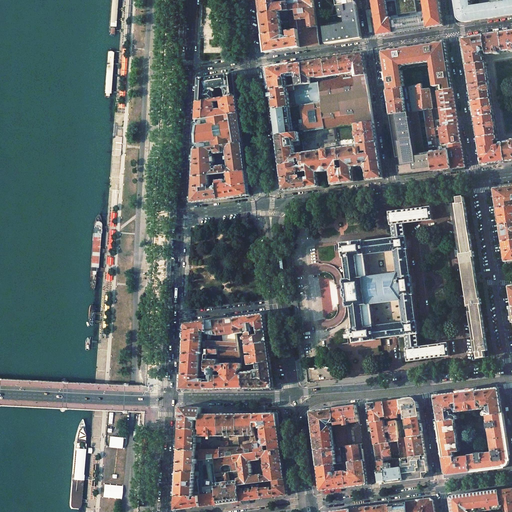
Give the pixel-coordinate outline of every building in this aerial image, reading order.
[(259,0),(261,15),(276,13),(275,4),(274,0),(259,0)] [(303,0),(304,0),(288,2),(290,11),(296,10),(315,8),(314,0),(303,0)] [(372,0),(378,34),(379,36),(380,35),(441,26),(443,25),(443,24),(440,5),(439,0),(372,0)] [(511,0),(476,6),(473,7),(472,7),(471,0),(456,0),(458,16),(460,19),(461,20),(462,21),(463,22),(467,22),(511,15),(511,0)] [(288,2),(275,4),(276,13),(280,12),(289,11),(290,11),(288,2)] [(340,6),(339,6),(341,17),(345,17),(346,24),(324,28),(326,44),(362,38),(356,3),(348,4),(340,6)] [(320,45),(318,27),(315,8),(296,10),(297,20),(299,29),(299,30),(301,48),(320,45)] [(276,13),(261,15),(264,35),(283,33),(283,32),(282,31),(282,29),(282,25),(281,21),(281,20),(290,18),(290,20),(292,31),(299,30),(299,29),(297,20),(296,10),(290,11),(289,11),(280,12),(276,13)] [(283,33),(264,35),(266,53),(301,48),(299,30),(292,31),(288,32),(289,38),(287,38),(286,37),(284,36),(284,34),(286,34),(286,32),(283,33)] [(511,30),(500,32),(504,52),(511,50),(511,30)] [(484,35),(486,51),(487,55),(495,54),(500,53),(504,52),(500,32),(484,35)] [(484,35),(462,38),(466,65),(485,62),(484,57),(484,56),(483,56),(482,54),(481,53),(483,52),(486,51),(484,35)] [(446,41),(381,51),(387,91),(405,88),(403,74),(400,74),(400,70),(399,70),(398,65),(405,64),(405,66),(427,63),(427,61),(433,60),(434,65),(433,65),(433,69),(431,69),(434,87),(438,86),(438,91),(453,89),(446,41)] [(112,50),(108,49),(107,50),(105,94),(105,96),(106,97),(109,97),(110,97),(111,95),(111,91),(112,75),(112,64),(113,51),(113,50),(112,50)] [(363,54),(340,57),(343,74),(344,79),(351,77),(351,75),(353,75),(353,73),(354,73),(355,77),(367,75),(364,54),(363,54)] [(328,81),(344,79),(343,74),(340,57),(324,60),(327,77),(328,81)] [(312,83),(319,82),(328,81),(327,77),(324,60),(302,63),(306,84),(312,83)] [(489,82),(486,62),(485,62),(466,65),(470,85),(489,82)] [(306,84),(302,63),(291,65),(293,77),(296,76),(297,86),(306,84)] [(291,65),(268,68),(271,90),(288,87),(287,77),(288,77),(289,77),(290,77),(293,77),(291,65)] [(234,73),(199,79),(198,99),(198,102),(215,99),(214,92),(215,91),(216,92),(217,90),(215,90),(215,89),(222,88),(223,88),(224,89),(225,90),(226,98),(237,96),(234,73)] [(374,122),(367,75),(355,77),(351,77),(344,79),(328,81),(319,82),(321,103),(325,129),(336,128),(352,125),(355,125),(374,122)] [(312,83),(306,84),(297,86),(295,86),(288,87),(271,90),(273,110),(290,107),(291,107),(297,106),(302,105),(321,103),(319,82),(312,83)] [(492,98),(489,82),(470,85),(472,101),(492,98)] [(391,115),(425,111),(423,90),(422,84),(405,88),(387,91),(391,115)] [(433,88),(423,90),(425,111),(433,109),(431,91),(433,90),(433,88)] [(433,92),(434,96),(438,95),(439,101),(436,102),(436,104),(435,104),(435,107),(435,109),(456,106),(453,89),(438,91),(433,92)] [(197,120),(240,113),(237,96),(226,98),(215,99),(198,102),(197,118),(197,120)] [(494,115),(492,98),(472,101),(475,118),(494,115)] [(98,114),(92,192),(94,197),(96,201),(99,198),(101,194),(102,177),(106,134),(107,124),(107,113),(107,108),(104,103),(100,109),(98,114)] [(321,103),(302,105),(297,106),(291,107),(290,107),(273,110),(275,122),(276,136),(293,133),(297,133),(299,132),(301,132),(305,132),(325,129),(321,103)] [(427,128),(459,124),(456,106),(435,109),(433,109),(425,111),(427,128)] [(425,111),(391,115),(399,175),(400,175),(433,171),(430,147),(427,128),(425,111)] [(205,149),(224,146),(243,143),(240,113),(197,120),(197,123),(198,125),(197,125),(197,130),(197,135),(196,140),(196,144),(197,144),(196,147),(195,147),(195,149),(205,149)] [(497,135),(494,115),(475,118),(478,138),(497,135)] [(374,122),(355,125),(356,132),(353,133),(354,138),(357,138),(358,144),(358,145),(378,142),(374,122)] [(427,128),(430,147),(448,145),(462,143),(459,124),(427,128)] [(293,133),(276,136),(280,165),(305,161),(304,153),(295,154),(294,146),(299,145),(300,145),(300,141),(299,132),(297,133),(293,133)] [(478,138),(482,165),(506,162),(504,142),(500,143),(499,144),(499,145),(496,146),(495,141),(498,141),(498,140),(497,135),(478,138)] [(366,169),(367,175),(365,175),(365,177),(364,178),(364,180),(383,178),(378,142),(358,145),(359,148),(359,149),(360,159),(358,159),(359,167),(361,167),(362,166),(364,166),(364,167),(364,166),(366,169)] [(243,143),(224,146),(225,153),(225,150),(227,150),(228,157),(226,157),(226,158),(226,159),(228,159),(228,160),(226,160),(226,166),(227,173),(228,173),(247,170),(243,143)] [(466,167),(462,143),(448,145),(452,169),(466,167)] [(452,169),(448,145),(430,147),(433,171),(452,169)] [(205,149),(195,149),(194,177),(210,175),(216,174),(221,174),(226,173),(227,173),(226,166),(226,165),(218,167),(217,167),(218,169),(217,169),(215,169),(214,162),(216,162),(216,157),(214,157),(213,152),(214,152),(215,152),(216,153),(216,154),(225,153),(224,146),(205,149)] [(359,149),(359,148),(357,148),(356,146),(352,147),(352,146),(351,146),(346,147),(345,147),(339,148),(341,161),(343,161),(344,169),(342,169),(344,183),(358,181),(358,179),(357,178),(356,177),(354,177),(353,171),(354,171),(354,170),(354,168),(355,168),(354,167),(357,167),(358,168),(358,167),(359,167),(358,159),(360,159),(359,149)] [(305,151),(304,152),(304,153),(305,161),(306,171),(308,171),(309,172),(310,177),(307,177),(308,188),(319,186),(318,172),(331,171),(332,184),(344,183),(342,169),(339,169),(338,161),(341,161),(339,148),(333,148),(333,149),(332,149),(316,151),(315,151),(309,152),(309,151),(308,150),(304,150),(305,151)] [(305,161),(280,165),(282,178),(299,176),(298,172),(299,171),(300,172),(301,172),(306,171),(305,161)] [(221,174),(216,174),(217,179),(217,181),(218,186),(219,199),(250,195),(247,170),(228,173),(227,173),(226,173),(227,178),(228,178),(229,181),(227,181),(227,180),(225,180),(222,180),(221,174)] [(210,175),(194,177),(192,202),(193,202),(193,203),(219,199),(218,186),(216,187),(215,188),(214,189),(211,190),(210,188),(212,188),(212,186),(210,186),(211,185),(210,178),(212,177),(212,179),(217,179),(216,174),(210,175)] [(299,176),(282,178),(283,191),(284,191),(308,188),(307,177),(307,175),(303,175),(304,178),(303,178),(300,179),(299,176)] [(511,186),(495,189),(494,189),(497,208),(511,206),(511,186)] [(470,234),(467,215),(465,203),(464,197),(458,198),(459,204),(453,204),(455,217),(458,236),(461,254),(460,254),(461,259),(468,301),(467,301),(468,306),(469,306),(473,335),(476,352),(477,352),(478,358),(486,357),(486,356),(488,356),(487,351),(488,351),(486,338),(483,322),(484,322),(481,304),(482,304),(481,299),(480,299),(477,277),(474,257),(475,257),(474,252),(473,252),(470,234)] [(511,223),(511,206),(497,208),(500,225),(511,223)] [(392,225),(393,238),(363,242),(363,241),(342,244),(342,248),(344,257),(345,257),(348,279),(344,280),(344,281),(343,281),(346,306),(347,306),(347,307),(351,306),(354,329),(353,329),(354,342),(375,340),(376,339),(405,335),(407,348),(407,352),(408,358),(408,361),(421,359),(444,356),(450,356),(449,352),(450,352),(449,346),(448,343),(442,344),(419,347),(418,333),(419,333),(417,321),(416,321),(413,300),(413,294),(414,294),(411,276),(411,275),(410,275),(407,249),(408,249),(407,238),(407,236),(405,237),(404,223),(427,220),(433,220),(432,216),(433,216),(432,210),(431,207),(425,208),(402,211),(390,212),(390,215),(391,221),(391,225),(392,225)] [(90,287),(90,289),(93,290),(94,288),(96,285),(96,280),(97,269),(99,250),(101,227),(101,223),(101,219),(100,215),(99,213),(97,216),(95,219),(94,223),(89,279),(89,284),(90,287)] [(511,223),(500,225),(502,242),(511,240),(511,223)] [(511,240),(502,242),(505,261),(506,261),(506,262),(511,260),(511,240)] [(265,313),(235,317),(237,333),(243,332),(243,329),(248,328),(248,331),(267,329),(265,313)] [(235,317),(207,321),(207,332),(208,334),(219,335),(223,335),(223,336),(222,336),(222,338),(223,338),(224,341),(222,341),(222,342),(208,341),(208,342),(207,348),(207,349),(208,349),(219,350),(240,351),(239,346),(239,343),(237,333),(235,317)] [(207,321),(186,323),(185,340),(202,341),(203,337),(205,336),(206,336),(206,335),(206,334),(208,334),(207,332),(207,321)] [(243,332),(237,333),(239,343),(239,346),(246,345),(247,345),(268,342),(267,329),(248,331),(244,332),(243,332)] [(202,341),(185,340),(184,353),(202,355),(206,355),(207,355),(207,353),(204,353),(202,353),(202,348),(207,348),(208,342),(202,341)] [(257,363),(271,361),(268,342),(247,345),(246,345),(247,353),(253,353),(254,355),(251,355),(251,354),(248,354),(249,355),(247,356),(249,365),(257,363)] [(219,350),(208,349),(207,353),(207,355),(206,355),(206,356),(207,356),(208,355),(208,359),(219,361),(219,359),(219,357),(219,356),(219,350)] [(240,351),(219,350),(219,356),(219,357),(219,359),(220,359),(220,357),(235,357),(235,358),(236,359),(239,359),(239,363),(242,363),(241,357),(240,354),(240,353),(240,351)] [(201,370),(201,363),(201,358),(206,359),(206,356),(206,355),(202,355),(184,353),(183,374),(206,376),(206,372),(206,369),(203,369),(203,371),(201,370)] [(208,359),(206,359),(206,365),(206,367),(206,369),(206,372),(206,376),(205,389),(218,389),(219,364),(219,361),(208,359)] [(274,385),(271,361),(257,363),(249,365),(242,366),(243,372),(244,389),(271,388),(274,385)] [(239,363),(219,364),(218,389),(244,389),(243,372),(242,366),(242,363),(239,363)] [(206,376),(183,374),(182,388),(202,389),(205,389),(206,376)] [(499,387),(477,390),(479,409),(482,409),(484,406),(485,406),(485,404),(487,404),(487,410),(485,410),(485,409),(484,410),(484,411),(483,412),(484,415),(487,415),(503,413),(499,387)] [(477,390),(457,393),(459,412),(479,409),(477,390)] [(457,393),(434,395),(435,396),(438,422),(455,419),(458,419),(457,416),(454,414),(453,413),(451,413),(451,409),(453,408),(453,410),(454,409),(454,410),(456,412),(459,412),(457,393)] [(412,398),(401,399),(403,411),(406,411),(407,416),(406,416),(406,418),(407,418),(420,416),(418,402),(412,398)] [(393,418),(399,418),(398,414),(403,413),(403,411),(401,399),(384,402),(386,416),(386,418),(392,418),(393,418)] [(386,416),(384,402),(369,404),(372,422),(382,421),(384,420),(387,420),(386,418),(386,416)] [(336,424),(348,423),(352,422),(360,421),(357,405),(334,408),(336,422),(336,424)] [(202,408),(181,407),(180,428),(196,429),(196,424),(201,424),(201,420),(201,414),(202,414),(202,408)] [(334,408),(311,411),(314,433),(333,431),(332,427),(332,426),(330,426),(330,425),(332,422),(332,423),(336,422),(334,408)] [(277,413),(256,414),(255,427),(254,430),(261,429),(262,429),(261,428),(262,428),(262,426),(263,426),(263,429),(279,427),(278,413),(277,413)] [(503,413),(487,415),(488,421),(488,422),(487,422),(487,423),(488,425),(488,428),(489,428),(489,430),(491,439),(507,437),(503,413)] [(202,414),(201,414),(201,420),(201,424),(201,428),(201,429),(201,436),(220,436),(219,414),(202,414)] [(238,414),(219,414),(220,436),(220,440),(222,440),(222,438),(221,438),(221,436),(228,436),(228,437),(228,438),(230,438),(230,437),(230,436),(239,436),(238,414)] [(256,414),(238,414),(239,436),(239,437),(239,441),(244,441),(244,437),(244,436),(255,435),(254,430),(255,427),(256,414)] [(420,416),(407,418),(409,427),(407,427),(408,429),(409,429),(410,437),(423,435),(420,416)] [(75,439),(70,503),(71,505),(73,507),(78,508),(79,506),(81,504),(81,500),(83,477),(85,449),(86,440),(85,431),(85,424),(82,418),(79,423),(77,431),(75,439)] [(455,419),(438,422),(441,435),(441,439),(457,437),(457,433),(455,419)] [(382,421),(372,422),(375,444),(388,442),(388,439),(387,438),(387,435),(386,432),(390,431),(389,426),(385,427),(384,420),(382,421)] [(396,421),(388,422),(389,426),(390,431),(390,435),(388,435),(389,438),(388,439),(388,442),(390,442),(399,441),(399,439),(396,421)] [(362,434),(360,425),(353,426),(350,426),(349,426),(348,426),(350,441),(350,445),(351,445),(363,443),(362,434)] [(350,441),(348,426),(336,428),(337,430),(338,440),(339,447),(341,446),(350,445),(350,441)] [(262,429),(261,429),(262,438),(264,439),(263,440),(262,442),(261,441),(256,442),(256,444),(257,452),(260,452),(282,449),(279,427),(263,429),(262,429)] [(180,428),(179,449),(196,450),(197,443),(197,442),(201,443),(201,438),(201,436),(201,429),(200,429),(197,429),(196,429),(180,428)] [(333,431),(314,433),(316,450),(335,447),(334,440),(334,437),(335,437),(335,436),(334,436),(333,431)] [(410,437),(407,437),(408,444),(409,446),(409,450),(411,457),(426,455),(423,435),(410,437)] [(404,438),(399,439),(399,441),(402,458),(407,457),(411,457),(409,450),(406,451),(405,444),(408,444),(407,437),(404,438)] [(457,437),(441,439),(444,457),(455,456),(454,452),(460,451),(457,437)] [(507,437),(491,439),(493,450),(494,452),(493,452),(495,468),(505,467),(505,466),(507,465),(508,464),(509,463),(509,462),(509,460),(510,460),(507,437)] [(228,442),(220,442),(220,447),(220,449),(220,457),(235,455),(239,455),(239,447),(228,447),(228,442)] [(388,442),(375,444),(377,461),(385,460),(392,459),(390,442),(388,442)] [(350,445),(341,446),(343,463),(344,463),(349,462),(355,461),(365,460),(364,451),(362,449),(362,448),(363,447),(363,443),(351,445),(350,445)] [(242,447),(239,447),(239,455),(257,452),(256,444),(242,445),(242,447)] [(318,466),(335,464),(337,463),(343,463),(341,446),(339,447),(335,447),(316,450),(318,466)] [(196,450),(179,449),(178,471),(195,472),(199,472),(199,471),(195,470),(195,465),(197,465),(198,459),(196,459),(196,455),(200,455),(200,450),(198,450),(196,450)] [(220,449),(200,450),(200,455),(200,460),(213,458),(220,457),(220,449)] [(282,449),(260,452),(261,458),(264,458),(267,475),(263,476),(264,482),(270,481),(274,480),(286,479),(282,449)] [(239,455),(235,455),(236,462),(237,471),(238,476),(238,477),(238,478),(239,480),(239,485),(260,482),(264,482),(263,476),(263,475),(262,474),(261,474),(253,475),(251,461),(260,460),(260,459),(261,458),(260,452),(257,452),(239,455)] [(477,454),(469,455),(469,456),(471,471),(495,468),(493,452),(491,452),(483,453),(482,452),(479,453),(477,453),(477,454)] [(213,458),(215,474),(228,472),(237,471),(236,462),(235,455),(220,457),(213,458)] [(407,457),(402,458),(403,467),(404,480),(424,477),(424,472),(429,471),(426,455),(411,457),(407,457)] [(455,456),(444,457),(446,468),(446,469),(452,474),(471,471),(469,456),(461,457),(460,457),(460,458),(456,459),(455,457),(455,456)] [(199,487),(199,492),(200,495),(200,496),(201,506),(219,504),(218,493),(217,483),(216,477),(215,474),(213,458),(200,460),(199,471),(199,472),(199,476),(199,479),(198,479),(198,481),(199,487)] [(385,460),(377,461),(380,483),(404,480),(403,467),(392,468),(392,464),(394,463),(394,459),(392,459),(385,460)] [(345,471),(348,487),(363,485),(367,485),(368,484),(368,483),(366,466),(365,460),(355,461),(349,462),(344,463),(345,470),(345,471)] [(337,463),(335,464),(318,466),(321,489),(322,490),(323,490),(348,487),(345,471),(345,470),(344,463),(343,463),(337,463)] [(195,472),(178,471),(177,495),(194,495),(196,496),(200,496),(200,495),(199,492),(194,492),(194,486),(199,487),(198,481),(194,481),(195,475),(199,476),(199,472),(195,472)] [(217,483),(218,493),(219,504),(241,501),(240,488),(239,485),(239,480),(238,478),(238,477),(237,477),(237,480),(229,481),(229,477),(238,476),(237,471),(228,472),(215,474),(216,477),(217,483)] [(272,487),(272,485),(270,486),(270,484),(270,481),(264,482),(260,482),(261,487),(261,488),(262,498),(288,495),(286,479),(274,480),(274,484),(275,489),(272,490),(272,487)] [(260,482),(239,485),(240,488),(241,501),(262,498),(261,488),(261,487),(260,482)] [(511,511),(511,488),(499,490),(502,506),(503,508),(504,508),(505,506),(505,505),(507,507),(507,511),(511,511)] [(477,507),(483,507),(484,510),(493,509),(493,505),(496,505),(499,508),(503,508),(502,506),(499,490),(490,491),(486,491),(455,495),(453,496),(454,497),(452,500),(451,499),(452,511),(471,511),(472,511),(477,511),(477,507)] [(194,495),(177,495),(176,509),(176,510),(201,506),(200,496),(196,496),(196,499),(193,499),(192,498),(194,498),(194,495)] [(431,498),(407,502),(408,511),(435,511),(434,500),(431,498)] [(391,511),(408,511),(407,502),(406,502),(402,503),(398,504),(394,505),(393,504),(392,504),(391,504),(390,504),(391,511)]
